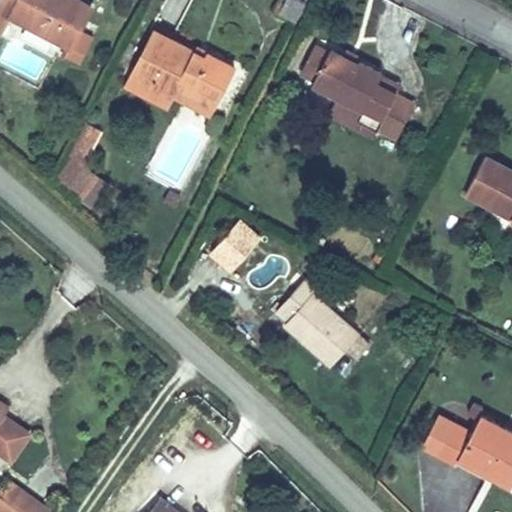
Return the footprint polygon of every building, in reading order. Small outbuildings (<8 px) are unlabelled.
[(14,21),(73,47),(91,5),(79,0),(0,0),(0,20),(12,26),(14,21)] [(296,23),(307,2),(302,0),(285,0),(278,14),(296,23)] [(211,53),(157,26),(135,71),(169,88),(176,74),(221,97),(239,61),(213,48),(211,53)] [(318,80),(331,53),(310,42),(297,70),(318,80)] [(350,106),(371,117),(366,128),(391,141),(409,104),(372,86),(380,70),(334,47),(331,53),(318,80),(314,89),(350,106)] [(417,88),(380,70),(372,86),(409,104),(417,88)] [(221,97),(176,74),(169,88),(215,110),(221,97)] [(366,128),(371,117),(350,106),(344,118),(366,128)] [(53,185),(97,206),(109,181),(84,168),(102,132),(84,122),(53,185)] [(511,211),(511,167),(482,152),(464,187),(511,211)] [(234,271),(260,238),(237,220),(211,253),(234,271)] [(285,316),(281,320),(326,362),(342,344),(354,355),(365,342),(354,331),(356,329),(311,288),(315,283),(304,273),(274,306),(285,316)] [(0,444),(12,452),(31,427),(6,408),(11,401),(0,393),(0,444)] [(460,455),(511,480),(511,477),(511,428),(473,409),(463,429),(442,418),(424,455),(453,469),(460,455)] [(0,490),(0,506),(4,510),(24,482),(12,474),(0,490)] [(24,482),(4,510),(7,511),(58,511),(61,509),(24,482)] [(161,511),(172,498),(155,484),(145,498),(161,511)] [(161,511),(145,498),(132,511),(188,511),(172,498),(161,511)]
